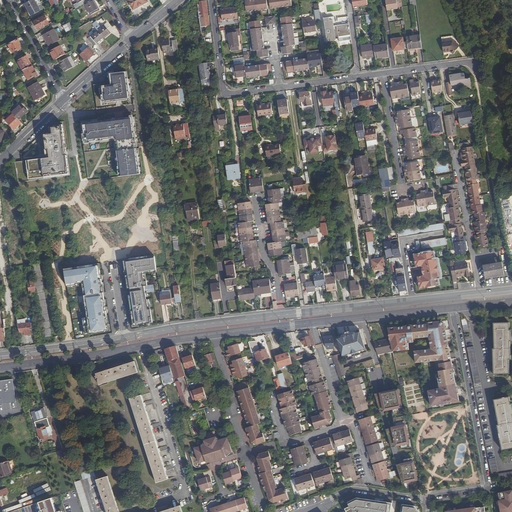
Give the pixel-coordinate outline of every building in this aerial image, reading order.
[(41,9),(36,0),(30,0),(26,3),(32,14),(41,9)] [(101,10),(95,0),(92,0),(89,2),(87,3),(93,14),(101,10)] [(147,0),(129,0),(134,9),(148,2),(147,0)] [(205,0),(201,1),(204,21),(210,20),(208,6),(209,6),(208,0),(205,0)] [(260,0),(262,9),(269,8),(268,0),(260,0)] [(386,0),(388,9),(398,7),(398,6),(403,5),(401,0),(386,0)] [(248,11),(255,10),(254,1),(247,2),(248,11)] [(199,9),(192,10),(193,15),(194,21),(194,26),(195,31),(202,30),(199,9)] [(46,15),(35,20),(40,28),(50,23),(46,15)] [(236,15),(225,16),(226,30),(227,29),(238,28),(242,28),(241,24),(241,21),(237,22),(236,15)] [(267,17),(268,24),(278,23),(276,15),(267,17)] [(293,16),(282,17),(283,24),(285,24),(294,23),(293,16)] [(305,22),(304,22),(306,32),(316,30),(315,20),(313,21),(312,17),(305,18),(305,22)] [(341,41),(353,40),(351,26),(335,28),(335,24),(334,18),(325,20),(329,43),(337,42),(337,37),(340,37),(340,41),(341,41)] [(251,21),(252,28),(262,27),(263,27),(262,20),(251,21)] [(98,21),(95,24),(99,29),(99,30),(106,38),(113,32),(109,27),(112,25),(109,22),(106,24),(103,26),(98,21)] [(70,22),(64,25),(67,31),(74,28),(70,22)] [(285,24),(286,32),(295,30),(294,23),(285,24)] [(263,35),(262,27),(252,28),(253,36),(263,35)] [(54,28),(43,34),(49,44),(60,38),(54,28)] [(239,34),(243,34),(242,28),(238,28),(238,32),(230,33),(232,46),(240,45),(239,34)] [(99,45),(106,39),(106,38),(99,30),(92,36),(89,38),(95,46),(98,44),(99,45)] [(424,49),(423,41),(422,33),(407,35),(408,37),(410,48),(410,50),(424,49)] [(171,37),(163,37),(165,51),(175,50),(174,41),(172,41),(171,37)] [(286,38),(287,46),(294,45),(297,45),(296,37),(286,38)] [(404,37),(393,39),(394,50),(406,48),(404,37)] [(22,47),(17,39),(10,44),(14,52),(22,47)] [(455,41),(444,43),(445,52),(452,52),(455,54),(461,47),(461,45),(455,41)] [(256,50),(259,50),(264,49),(263,42),(254,43),(256,50)] [(51,50),(56,58),(67,53),(62,44),(51,50)] [(371,57),(376,56),(375,46),(374,44),(363,47),(364,58),(368,58),(371,57)] [(388,44),(382,45),(384,58),(391,57),(388,44)] [(79,49),(82,53),(88,49),(85,45),(79,49)] [(294,52),(294,45),(287,46),(286,46),(288,53),(294,52)] [(377,59),(384,58),(382,45),(375,46),(376,56),(377,59)] [(90,47),(81,55),(88,63),(96,55),(90,47)] [(152,49),(147,49),(149,61),(161,59),(159,48),(155,49),(155,50),(152,51),(152,49)] [(266,49),(264,49),(259,50),(260,57),(271,56),(269,48),(266,49)] [(321,54),(309,56),(309,58),(309,59),(311,68),(315,67),(316,66),(318,66),(324,65),(322,54),(321,54)] [(18,61),(23,70),(24,70),(33,65),(27,56),(18,61)] [(72,63),(68,57),(61,61),(66,70),(73,66),(72,63)] [(302,60),(304,70),(311,69),(311,68),(309,59),(302,60)] [(295,60),(289,60),(290,72),(297,71),(295,61),(295,60)] [(295,61),(297,71),(304,70),(302,60),(295,61)] [(209,62),(200,63),(203,80),(213,78),(211,66),(210,66),(209,62)] [(261,64),(262,66),(263,75),(270,75),(270,72),(273,71),(272,63),(261,64)] [(237,76),(248,75),(247,68),(247,66),(247,64),(236,66),(237,71),(237,76)] [(38,75),(33,65),(24,70),(30,80),(38,75)] [(254,67),(256,77),(263,75),(262,66),(254,67)] [(119,67),(96,87),(99,107),(105,107),(105,103),(132,99),(130,91),(132,91),(130,79),(133,78),(131,67),(121,68),(120,67),(119,67)] [(254,67),(247,68),(248,75),(249,78),(256,77),(254,67)] [(450,76),(452,86),(458,85),(461,87),(467,86),(473,90),(471,79),(466,80),(465,75),(465,74),(464,74),(458,75),(457,75),(450,76)] [(414,96),(422,94),(420,82),(415,82),(415,80),(411,80),(414,96)] [(433,93),(443,91),(441,81),(431,83),(433,93)] [(393,100),(402,98),(399,82),(395,83),(396,85),(391,86),(393,100)] [(403,82),(399,82),(402,98),(410,97),(408,83),(403,84),(403,82)] [(39,83),(30,88),(36,100),(46,94),(39,83)] [(184,88),(177,89),(179,102),(186,101),(184,88)] [(300,93),(302,107),(312,106),(311,98),(310,98),(309,91),(300,93)] [(334,92),(334,91),(330,92),(327,92),(327,91),(322,92),(324,107),(336,105),(334,92)] [(373,93),(359,96),(361,107),(375,104),(373,93)] [(351,94),(344,95),(347,111),(354,110),(351,94)] [(281,113),(290,112),(288,98),(279,100),(281,113)] [(263,104),(258,104),(259,115),(273,113),(272,103),(266,103),(266,104),(263,105),(263,104)] [(23,105),(14,113),(15,113),(20,119),(29,111),(23,105)] [(396,117),(397,121),(412,119),(410,110),(398,112),(399,117),(396,117)] [(220,121),(228,120),(227,111),(214,113),(216,127),(221,126),(220,121)] [(472,112),(458,114),(460,125),(473,123),(472,112)] [(19,126),(23,122),(20,119),(15,113),(8,120),(16,130),(20,127),(19,126)] [(251,115),(241,116),(243,131),(253,130),(251,115)] [(443,130),(440,115),(430,117),(432,132),(443,130)] [(454,115),(445,117),(445,121),(447,130),(448,136),(458,135),(454,115)] [(100,118),(82,121),(85,142),(92,141),(119,138),(121,150),(119,151),(123,176),(141,174),(137,147),(133,117),(101,121),(100,118)] [(413,127),(412,119),(397,121),(397,125),(400,124),(401,129),(413,127)] [(52,157),(20,161),(23,181),(71,175),(68,154),(64,121),(61,122),(41,139),(43,155),(52,154),(52,157)] [(191,134),(189,122),(181,124),(175,125),(176,136),(186,135),(191,134)] [(416,128),(401,131),(402,135),(404,134),(405,139),(418,137),(416,128)] [(365,131),(367,141),(378,139),(376,129),(365,131)] [(327,142),(323,143),(323,144),(324,150),(338,148),(335,134),(332,135),(332,136),(329,136),(326,136),(327,142)] [(323,143),(321,136),(315,136),(315,139),(311,139),(310,137),(304,138),(305,147),(310,146),(311,152),(319,151),(318,145),(323,144),(323,143)] [(404,148),(405,151),(420,149),(419,141),(406,143),(407,147),(404,148)] [(267,145),(268,155),(282,153),(281,143),(272,145),(272,144),(267,145)] [(476,165),(473,147),(462,149),(463,153),(462,154),(463,159),(464,158),(465,162),(463,162),(464,167),(465,166),(476,165)] [(421,158),(420,149),(405,151),(405,155),(408,155),(409,160),(421,158)] [(365,174),(362,156),(355,157),(358,175),(365,174)] [(405,169),(406,173),(420,170),(419,161),(407,164),(407,168),(405,169)] [(227,164),(229,179),(242,178),(240,163),(227,164)] [(465,166),(468,182),(476,180),(480,179),(480,175),(478,176),(476,165),(465,166)] [(387,168),(379,170),(382,188),(390,187),(387,168)] [(422,179),(420,170),(406,173),(406,176),(409,176),(410,181),(422,179)] [(295,178),(296,191),(307,190),(307,183),(303,184),(303,180),(304,180),(303,176),(295,178)] [(263,177),(256,178),(258,191),(265,190),(263,177)] [(256,178),(250,179),(252,192),(258,191),(256,178)] [(469,186),(471,198),(480,197),(478,190),(480,190),(479,184),(477,184),(476,180),(468,182),(468,186),(469,186)] [(454,190),(453,185),(445,187),(445,191),(443,191),(444,197),(449,197),(450,203),(457,202),(455,189),(454,190)] [(282,188),(270,190),(271,197),(283,195),(282,193),(282,188)] [(428,189),(425,190),(427,205),(436,204),(434,191),(428,192),(428,189)] [(419,207),(427,205),(425,190),(422,191),(422,193),(417,194),(419,207)] [(364,221),(373,220),(368,193),(360,195),(364,221)] [(474,214),(475,214),(484,213),(482,205),(481,205),(480,197),(471,198),(474,214)] [(400,215),(408,214),(406,198),(403,199),(403,202),(397,203),(400,215)] [(409,198),(406,198),(408,214),(417,212),(415,199),(410,200),(409,198)] [(226,199),(218,200),(220,215),(228,214),(227,211),(226,199)] [(239,203),(240,210),(253,208),(252,201),(245,203),(239,203)] [(187,204),(190,221),(200,219),(197,202),(187,204)] [(459,206),(458,202),(457,202),(450,203),(449,203),(450,208),(448,209),(449,214),(445,215),(446,222),(452,221),(460,219),(458,207),(459,206)] [(476,231),(477,231),(487,230),(487,229),(485,215),(484,212),(484,213),(475,214),(477,222),(475,222),(476,231)] [(12,221),(7,221),(8,230),(21,228),(19,214),(11,215),(12,221)] [(242,219),(242,222),(252,221),(255,221),(254,214),(241,216),(242,219)] [(282,219),(282,215),(268,216),(269,223),(272,223),(282,222),(282,219)] [(461,224),(460,219),(452,221),(452,225),(449,226),(450,232),(455,231),(456,238),(463,236),(461,224)] [(240,226),(240,229),(253,227),(252,221),(242,222),(240,223),(240,226)] [(444,222),(398,231),(399,238),(445,229),(444,222)] [(314,227),(297,229),(298,232),(299,239),(304,238),(309,237),(317,236),(319,235),(317,226),(314,227)] [(286,232),(286,227),(273,229),(273,235),(287,234),(286,232)] [(489,246),(487,230),(477,231),(478,235),(476,236),(477,240),(478,240),(479,243),(480,248),(489,246)] [(241,237),(242,242),(245,241),(255,240),(254,233),(241,235),(241,237)] [(218,235),(220,246),(224,245),(227,245),(226,234),(218,235)] [(467,241),(466,236),(463,236),(456,238),(455,238),(456,243),(454,243),(455,248),(457,248),(458,248),(459,255),(467,254),(466,250),(465,241),(466,241),(467,241)] [(423,248),(447,244),(446,239),(446,237),(422,241),(423,248)] [(245,241),(245,247),(258,246),(257,239),(255,240),(245,241)] [(398,256),(402,255),(400,241),(392,242),(393,248),(393,251),(394,257),(398,256)] [(296,243),(292,244),(293,245),(294,255),(298,255),(299,262),(299,263),(308,262),(306,248),(297,249),(296,243)] [(245,247),(246,254),(259,252),(258,246),(245,247)] [(17,247),(10,248),(12,262),(19,261),(17,247)] [(283,254),(283,247),(270,248),(270,255),(283,254)] [(419,277),(420,289),(440,285),(438,278),(441,278),(437,259),(435,259),(434,252),(415,256),(417,268),(423,267),(426,266),(427,269),(423,270),(423,274),(424,273),(427,273),(428,276),(424,276),(419,277)] [(158,267),(156,255),(126,260),(135,326),(154,322),(150,298),(148,299),(145,272),(159,271),(158,267)] [(256,265),(256,270),(259,270),(258,265),(261,265),(260,258),(247,260),(248,266),(256,265)] [(290,258),(278,260),(279,267),(291,265),(290,262),(290,258)] [(373,259),(374,270),(385,269),(384,258),(373,259)] [(234,284),(237,284),(236,273),(234,262),(234,260),(226,261),(227,267),(228,266),(229,278),(227,279),(228,285),(229,285),(234,284)] [(41,262),(34,263),(37,281),(38,291),(40,301),(41,303),(41,307),(44,322),(45,329),(45,331),(46,336),(53,335),(52,328),(45,288),(41,262)] [(486,279),(506,275),(503,262),(484,265),(486,279)] [(101,263),(66,268),(69,286),(84,283),(90,317),(85,317),(88,334),(111,331),(101,263)] [(454,266),(451,266),(454,281),(458,281),(457,277),(462,276),(462,275),(465,274),(465,276),(470,275),(468,263),(454,266)] [(347,264),(334,266),(335,276),(336,279),(349,277),(347,264)] [(291,271),(291,265),(279,267),(280,274),(292,272),(291,271)] [(307,283),(305,272),(301,273),(303,283),(306,282),(306,285),(307,288),(308,293),(317,292),(317,290),(316,287),(315,281),(307,283)] [(325,273),(314,275),(315,281),(316,287),(323,286),(323,287),(327,287),(326,278),(325,273)] [(328,291),(337,289),(336,279),(335,276),(326,278),(327,287),(328,291)] [(255,293),(272,291),(270,279),(253,281),(254,287),(255,293)] [(355,280),(350,281),(352,295),(361,294),(359,285),(356,285),(355,280)] [(32,292),(38,291),(37,281),(30,281),(32,292)] [(295,295),(299,295),(298,282),(291,282),(293,295),(294,295),(295,295)] [(213,300),(223,299),(221,283),(211,284),(213,300)] [(244,299),(255,298),(255,293),(254,287),(238,289),(239,298),(244,298),(244,299)] [(163,303),(174,302),(173,292),(162,294),(163,303)] [(258,299),(256,299),(257,306),(261,306),(261,307),(266,307),(265,298),(258,299)] [(6,327),(7,332),(21,330),(20,324),(19,316),(5,318),(6,327)] [(452,359),(449,344),(448,342),(446,343),(446,340),(448,340),(447,338),(448,338),(445,324),(441,321),(428,323),(429,324),(412,326),(414,339),(430,337),(432,349),(415,351),(417,363),(439,360),(452,359)] [(32,322),(20,324),(21,330),(21,332),(26,332),(26,334),(34,333),(32,322)] [(45,329),(44,322),(36,323),(37,331),(38,334),(41,333),(41,332),(45,331),(45,329)] [(493,348),(493,350),(494,375),(510,374),(510,359),(511,359),(511,341),(511,340),(511,329),(511,330),(510,322),(494,323),(494,341),(495,348),(493,348)] [(393,350),(398,349),(398,350),(401,350),(401,351),(410,350),(408,339),(407,326),(395,328),(395,329),(389,330),(392,341),(393,350)] [(366,349),(360,330),(355,331),(361,350),(366,349)] [(357,352),(361,350),(355,331),(352,332),(351,335),(347,336),(345,335),(337,337),(342,353),(343,356),(351,354),(357,353),(357,352)] [(312,345),(310,337),(302,339),(303,344),(304,344),(305,347),(312,345)] [(379,356),(394,353),(394,352),(393,350),(392,341),(376,344),(379,356)] [(256,343),(250,345),(255,362),(269,358),(266,350),(260,352),(256,343)] [(229,357),(237,355),(234,346),(229,347),(230,350),(229,351),(229,353),(228,354),(229,357)] [(475,346),(468,347),(475,384),(482,383),(475,346)] [(170,363),(181,359),(177,347),(165,350),(167,355),(170,363)] [(214,371),(219,369),(213,353),(205,355),(209,365),(212,364),(214,371)] [(280,368),(293,364),(292,361),(290,356),(289,353),(277,357),(280,368)] [(159,367),(170,364),(170,363),(167,355),(157,359),(159,367)] [(187,368),(196,365),(193,356),(184,359),(187,368)] [(302,363),(304,368),(319,364),(317,358),(302,363)] [(182,362),(181,359),(170,363),(170,364),(174,376),(175,379),(186,375),(182,362)] [(366,368),(375,365),(373,359),(365,362),(366,368)] [(452,359),(439,360),(442,374),(438,375),(441,388),(429,391),(432,406),(460,401),(454,368),(452,359)] [(232,368),(233,371),(241,369),(239,360),(234,361),(234,364),(233,365),(234,367),(232,368)] [(100,385),(138,372),(135,361),(97,374),(100,385)] [(365,362),(346,367),(348,373),(366,368),(365,362)] [(304,368),(305,373),(320,368),(319,364),(304,368)] [(305,373),(307,377),(322,373),(320,368),(305,373)] [(241,369),(233,371),(235,375),(236,374),(237,377),(238,376),(239,379),(244,378),(241,369)] [(283,373),(278,375),(282,389),(288,387),(283,373)] [(307,377),(308,382),(323,378),(322,373),(307,377)] [(347,381),(348,384),(349,387),(361,384),(359,378),(347,381)] [(0,404),(16,403),(15,395),(13,379),(0,381),(0,404)] [(180,381),(176,382),(183,406),(187,405),(180,381)] [(309,386),(311,391),(326,386),(324,381),(309,386)] [(250,428),(249,428),(247,429),(249,437),(251,436),(253,443),(257,445),(266,442),(264,433),(261,434),(258,424),(261,423),(247,382),(237,385),(240,395),(238,395),(248,425),(249,425),(250,428)] [(363,390),(361,384),(349,387),(351,394),(363,390)] [(311,391),(312,395),(315,395),(327,391),(326,386),(311,391)] [(197,400),(207,397),(203,388),(191,392),(194,403),(198,402),(197,400)] [(378,393),(375,394),(380,411),(382,410),(392,408),(396,426),(388,428),(386,429),(391,446),(394,446),(400,444),(401,448),(410,446),(398,388),(378,393)] [(365,397),(363,390),(351,394),(353,400),(365,397)] [(292,391),(284,393),(278,395),(280,400),(294,395),(292,391)] [(321,414),(311,417),(315,429),(323,426),(323,425),(326,424),(330,423),(332,419),(329,410),(331,410),(330,407),(332,406),(330,402),(328,395),(327,391),(315,395),(321,414)] [(168,479),(141,395),(131,399),(157,483),(168,479)] [(295,400),(294,395),(280,400),(281,404),(295,400)] [(497,425),(497,427),(502,451),(511,448),(511,403),(510,396),(494,399),(498,425),(497,425)] [(367,403),(365,397),(353,400),(355,407),(367,403)] [(297,405),(295,400),(281,404),(282,409),(295,405),(297,405)] [(369,409),(367,403),(355,407),(357,413),(369,409)] [(296,409),(295,405),(282,409),(281,409),(282,414),(296,409)] [(298,414),(296,409),(282,414),(284,418),(298,414)] [(299,418),(298,414),(284,418),(285,423),(299,418)] [(373,425),(371,417),(362,419),(362,421),(359,422),(360,425),(359,426),(360,429),(373,425)] [(48,418),(35,422),(41,440),(49,437),(46,429),(51,427),(48,418)] [(301,423),(299,418),(285,423),(287,428),(301,423)] [(301,423),(287,428),(288,431),(289,431),(290,434),(293,433),(294,435),(303,432),(300,424),(301,423)] [(376,432),(373,425),(360,429),(361,432),(363,432),(364,436),(376,432)] [(349,433),(348,430),(345,431),(345,430),(341,431),(345,444),(354,441),(351,433),(349,433)] [(337,446),(345,444),(341,431),(338,432),(338,433),(335,434),(336,437),(335,438),(337,446)] [(215,432),(212,433),(220,459),(223,458),(227,457),(226,455),(233,453),(228,438),(218,441),(215,432)] [(369,442),(370,444),(379,441),(376,432),(364,436),(363,437),(364,440),(365,440),(366,443),(369,442)] [(206,461),(207,463),(210,462),(213,461),(213,462),(220,459),(212,433),(203,435),(206,445),(197,448),(202,462),(206,461)] [(330,441),(329,437),(326,438),(326,437),(322,438),(326,452),(334,449),(332,440),(330,441)] [(318,454),(326,452),(322,438),(318,439),(319,441),(316,442),(317,445),(315,445),(318,454)] [(371,447),(368,448),(369,451),(367,452),(368,455),(382,451),(379,443),(371,446),(371,447)] [(292,449),(295,458),(306,454),(305,449),(307,449),(306,445),(292,449)] [(174,468),(167,448),(163,450),(170,469),(174,468)] [(270,460),(271,460),(268,451),(260,454),(258,457),(273,502),(274,503),(281,501),(281,502),(284,501),(281,489),(276,491),(275,489),(277,488),(271,470),(273,470),(270,460)] [(384,459),(382,451),(368,455),(369,458),(371,458),(372,462),(375,461),(376,462),(384,459)] [(340,460),(342,466),(353,463),(351,457),(354,456),(353,452),(348,454),(346,455),(347,458),(340,460)] [(295,458),(297,466),(311,461),(310,458),(308,458),(306,454),(295,458)] [(270,501),(273,502),(258,457),(258,458),(260,465),(259,465),(261,473),(260,474),(264,489),(266,488),(270,501)] [(417,479),(412,457),(404,459),(405,463),(397,465),(402,482),(417,479)] [(489,459),(491,472),(498,471),(496,458),(489,459)] [(0,478),(12,474),(8,461),(0,464),(0,478)] [(387,469),(385,461),(376,463),(377,465),(374,466),(374,469),(373,470),(374,473),(387,469)] [(342,466),(344,473),(355,469),(353,463),(342,466)] [(330,471),(329,467),(326,468),(326,467),(322,468),(323,469),(326,482),(335,479),(333,476),(332,470),(330,471)] [(235,481),(243,478),(240,468),(235,469),(235,468),(231,469),(231,471),(235,481)] [(83,479),(96,475),(94,469),(81,473),(83,479)] [(318,484),(326,482),(323,469),(318,471),(317,469),(314,471),(318,484)] [(354,480),(355,480),(361,478),(359,474),(357,475),(355,469),(344,473),(346,479),(353,477),(354,480)] [(381,478),(381,480),(390,477),(387,469),(374,473),(375,476),(376,476),(378,479),(381,478)] [(235,482),(235,481),(231,471),(227,472),(228,473),(223,475),(226,485),(235,482)] [(502,480),(511,478),(511,471),(499,473),(500,481),(502,480)] [(307,475),(306,473),(303,474),(307,488),(315,486),(312,477),(311,477),(310,474),(307,475)] [(299,491),(307,488),(303,474),(300,475),(300,477),(300,478),(297,479),(298,482),(296,482),(299,491)] [(198,479),(201,489),(213,485),(210,476),(207,477),(206,475),(202,476),(203,477),(198,479)] [(119,511),(108,476),(97,480),(107,511),(119,511)] [(6,488),(3,481),(0,482),(3,489),(0,490),(0,506),(4,506),(1,497),(9,494),(7,488),(6,488)] [(91,511),(81,481),(75,483),(84,511),(91,511)] [(511,511),(511,490),(500,492),(500,493),(501,497),(501,500),(500,500),(500,501),(501,505),(501,511),(511,511)] [(350,506),(346,509),(347,511),(391,511),(392,502),(357,497),(348,502),(350,506)] [(57,511),(52,498),(34,504),(37,511),(61,511),(57,511)] [(239,498),(236,500),(239,511),(248,508),(244,498),(240,500),(239,498)] [(236,511),(239,511),(236,500),(232,501),(232,502),(228,504),(230,511),(236,511)] [(224,505),(219,507),(220,511),(230,511),(228,504),(227,503),(223,504),(224,505)]
